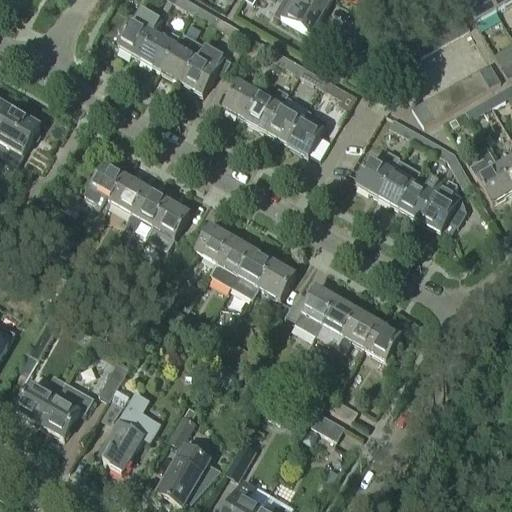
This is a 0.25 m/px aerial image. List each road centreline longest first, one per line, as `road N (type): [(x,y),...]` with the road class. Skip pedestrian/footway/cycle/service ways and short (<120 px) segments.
road 1 (residential): [(470,323),(41,72)]
road 2 (residential): [(352,511),(470,323)]
